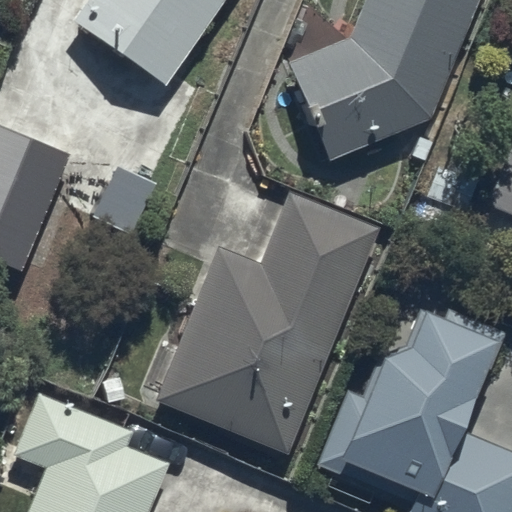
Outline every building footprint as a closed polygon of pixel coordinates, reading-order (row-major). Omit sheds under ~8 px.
[(220,0),(78,0),(64,22),(161,87),(220,0)] [(356,0),(343,34),(283,61),(323,161),(423,121),(471,0),(356,0)] [(0,85),(0,151),(14,158),(38,103),(0,85)] [(511,118),(477,203),(511,217),(511,118)] [(211,244),(148,397),(279,453),(375,228),(281,188),(250,261),(211,244)] [(445,320),(413,308),(398,345),(370,355),(359,382),(348,378),(313,464),(328,469),(332,459),(410,491),(401,511),(509,511),(511,505),(511,450),(460,430),(499,332),(449,312),(445,320)] [(124,430),(31,391),(4,452),(40,467),(20,511),(143,511),(163,465),(117,446),(124,430)]
